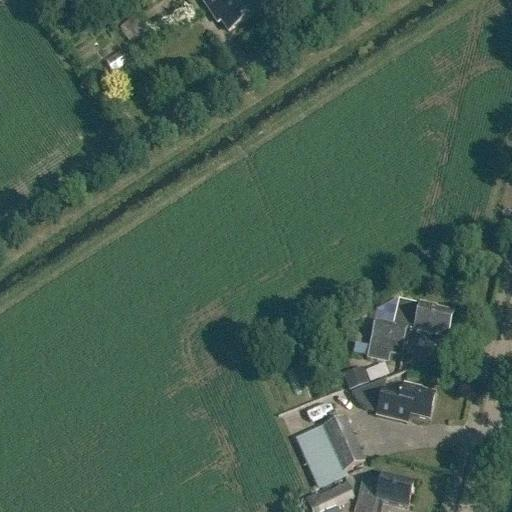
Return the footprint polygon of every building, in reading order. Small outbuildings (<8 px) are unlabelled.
[(201,0),(218,24),(221,21),(228,32),(254,15),(250,9),(257,4),(253,0),(201,0)] [(127,25),(138,42),(153,32),(143,15),(127,25)] [(375,324),(367,360),(386,365),(388,356),(400,358),(406,331),(446,341),(452,315),(435,311),(435,309),(420,306),(418,314),(404,311),(400,329),(375,324)] [(364,372),(343,380),(348,393),(368,385),(364,372)] [(428,422),(434,397),(421,393),(421,391),(404,387),(402,397),(382,392),(375,417),(396,422),(398,414),(428,422)] [(347,480),(344,474),(365,465),(345,420),(295,443),(318,493),(347,480)] [(357,504),(355,511),(376,511),(379,503),(407,510),(413,485),(381,477),(379,484),(363,480),(357,504)] [(328,511),(353,500),(346,486),(317,500),(306,505),(309,511),(328,511)]
